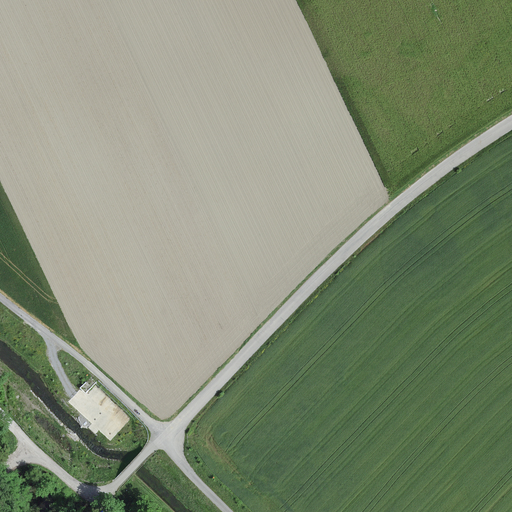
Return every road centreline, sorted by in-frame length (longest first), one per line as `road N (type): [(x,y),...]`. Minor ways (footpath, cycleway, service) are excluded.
road 1 (unclassified): [(164,438),(357,241),(511,122)]
road 2 (unclassified): [(0,296),(164,438)]
road 3 (unclassified): [(0,414),(85,490),(115,485),(164,438)]
